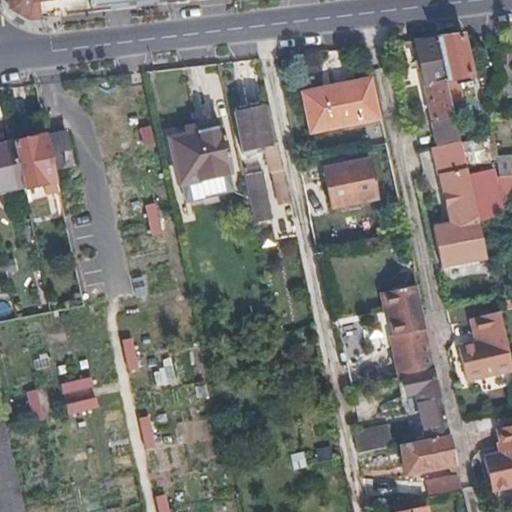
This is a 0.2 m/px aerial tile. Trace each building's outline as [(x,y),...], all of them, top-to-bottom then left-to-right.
[(26,18),(37,17),(35,0),(8,0),(11,7),(26,18)] [(182,1),(194,0),(90,0),(92,11),(182,1)] [(463,35),(436,38),(439,54),(451,105),(462,103),(458,86),(454,86),(453,80),(472,76),(464,37),(463,35)] [(439,54),(436,38),(413,41),(416,57),(439,54)] [(451,105),(439,54),(416,57),(430,121),(442,119),(445,136),(458,133),(451,105)] [(379,117),(370,79),(301,94),(310,131),(379,117)] [(281,169),(268,106),(233,114),(242,151),(265,147),(269,171),(281,169)] [(442,119),(430,121),(436,147),(460,142),(458,133),(445,136),(442,119)] [(233,192),(216,121),(194,126),(195,132),(167,138),(182,203),(233,192)] [(64,132),(45,136),(52,169),(72,165),(64,132)] [(52,169),(45,136),(13,143),(22,186),(23,190),(44,185),(55,183),(52,169)] [(460,142),(436,147),(433,148),(438,173),(440,172),(450,221),(432,225),(440,265),(485,255),(482,243),(477,221),(468,179),(465,167),(460,142)] [(13,143),(0,145),(0,191),(22,186),(13,143)] [(511,155),(495,156),(496,161),(499,176),(511,175),(511,155)] [(331,206),(377,197),(369,159),(323,168),(331,206)] [(248,198),(265,195),(260,170),(243,174),(248,198)] [(468,179),(477,221),(501,216),(492,173),(468,179)] [(511,175),(499,176),(504,198),(511,197),(511,175)] [(286,192),(284,180),(274,182),(276,194),(286,192)] [(57,192),(55,183),(44,185),(46,195),(57,192)] [(44,185),(23,190),(26,204),(44,200),(47,199),(46,195),(44,185)] [(286,192),(276,194),(270,194),(276,226),(292,222),(286,192)] [(44,200),(26,204),(27,209),(31,228),(49,224),(44,200)] [(155,204),(145,206),(151,237),(162,234),(155,204)] [(421,312),(415,284),(379,292),(382,309),(388,308),(393,336),(425,329),(421,312)] [(508,355),(496,303),(469,310),(474,334),(455,338),(463,372),(509,361),(508,355)] [(345,341),(356,362),(380,350),(369,328),(345,341)] [(130,339),(121,341),(128,368),(136,366),(130,339)] [(425,437),(448,432),(433,366),(399,373),(404,394),(415,393),(425,437)] [(399,373),(394,375),(399,395),(404,394),(399,373)] [(89,378),(61,386),(64,394),(91,386),(89,378)] [(35,391),(26,393),(33,421),(41,419),(35,391)] [(95,399),(67,406),(69,415),(97,409),(95,399)] [(22,511),(0,413),(0,511),(22,511)] [(148,417),(138,419),(144,448),(153,446),(148,417)] [(490,488),(511,482),(511,422),(495,426),(500,451),(482,455),(490,488)] [(386,423),(351,431),(353,440),(356,454),(391,446),(386,423)] [(432,486),(433,495),(460,489),(448,435),(397,447),(404,475),(449,465),(452,481),(432,486)] [(167,511),(164,496),(155,497),(158,511),(167,511)]
